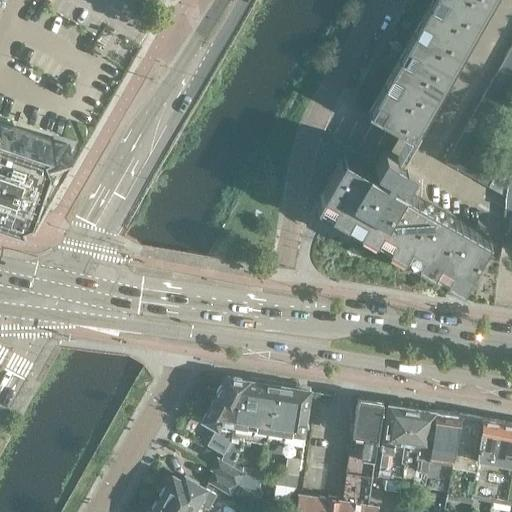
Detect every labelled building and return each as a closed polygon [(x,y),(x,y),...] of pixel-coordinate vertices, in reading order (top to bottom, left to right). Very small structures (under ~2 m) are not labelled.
[(493,0),(431,0),(368,113),(414,139),(493,0)] [(511,62),(504,58),(498,68),(511,76),(511,62)] [(511,89),(511,76),(498,68),(492,79),(511,90),(511,89)] [(511,90),(492,79),(486,89),(505,100),(511,90)] [(480,100),(499,110),(505,100),(486,89),(480,100)] [(499,110),(480,100),(474,110),(494,122),(498,112),(499,110)] [(494,122),(474,110),(468,121),(490,134),(494,122)] [(0,121),(0,207),(24,215),(20,208),(28,205),(30,212),(55,145),(45,148),(43,142),(50,138),(0,121)] [(490,134),(468,121),(462,132),(486,145),(490,134)] [(486,145),(462,132),(456,142),(470,150),(482,157),(486,145)] [(445,161),(459,169),(470,150),(456,142),(445,161)] [(415,167),(386,149),(371,176),(341,159),(317,203),(462,285),(487,241),(489,238),(403,189),(415,167)] [(482,157),(470,150),(459,169),(473,177),(484,158),(482,157)] [(498,165),(484,158),(473,177),(486,185),(498,165)] [(509,171),(498,165),(486,185),(505,195),(509,171)] [(226,375),(221,383),(201,419),(217,428),(231,430),(235,401),(244,403),(247,378),(226,375)] [(229,442),(219,459),(232,466),(241,449),(240,447),(242,435),(237,435),(237,431),(252,433),(253,427),(268,429),(271,407),(275,408),(279,383),(247,378),(244,403),(235,401),(231,430),(229,442)] [(271,407),(268,429),(283,431),(282,437),(290,438),(285,471),(297,473),(310,388),(279,383),(275,408),(271,407)] [(368,503),(370,489),(371,474),(383,400),(357,396),(349,449),(341,499),(297,492),(293,511),(374,511),(376,504),(368,503)] [(387,402),(381,449),(377,475),(385,477),(383,489),(399,491),(401,479),(411,405),(387,402)] [(411,405),(401,479),(423,482),(427,460),(434,409),(411,405)] [(434,409),(427,460),(442,462),(439,483),(448,485),(459,412),(434,409)] [(511,422),(459,412),(448,485),(448,486),(449,486),(447,497),(470,501),(470,496),(511,503),(511,422)] [(209,468),(213,471),(235,483),(242,472),(232,466),(219,459),(216,457),(209,468)] [(235,483),(213,471),(207,481),(229,494),(235,483)] [(242,472),(235,483),(254,493),(256,474),(242,472)] [(272,497),(275,476),(262,473),(259,489),(272,497)] [(172,475),(159,498),(182,511),(200,511),(204,505),(198,502),(205,489),(184,476),(181,481),(172,475)] [(182,511),(159,498),(150,511),(182,511)] [(417,511),(442,511),(444,508),(420,503),(417,511)]
